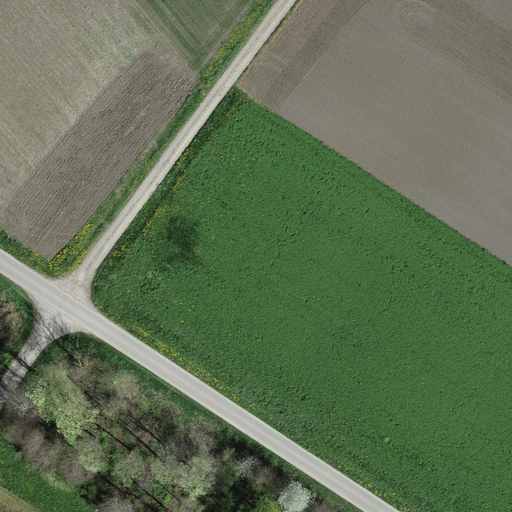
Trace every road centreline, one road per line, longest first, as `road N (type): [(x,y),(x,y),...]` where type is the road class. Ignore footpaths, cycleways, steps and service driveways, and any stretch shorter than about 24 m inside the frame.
road 1 (track): [(293,0),(0,403)]
road 2 (track): [(369,511),(0,274)]
